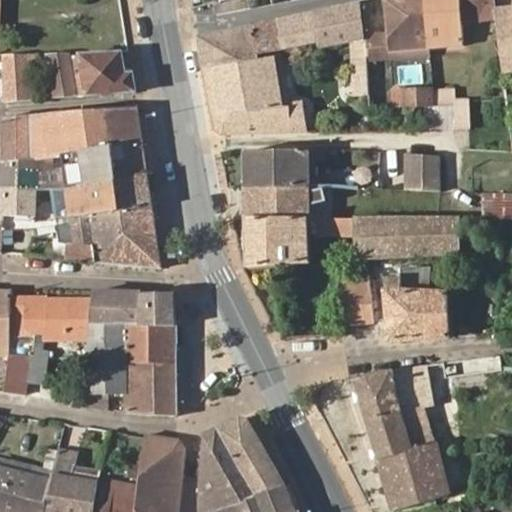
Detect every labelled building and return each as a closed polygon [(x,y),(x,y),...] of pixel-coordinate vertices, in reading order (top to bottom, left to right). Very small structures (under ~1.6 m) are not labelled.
[(431,48),(427,0),(387,0),(390,34),(391,50),(431,48)] [(493,0),(427,0),(431,48),(463,45),(462,24),(461,13),(480,11),(494,9),(493,0)] [(364,36),(361,4),(312,13),(316,45),(317,47),(364,40),(364,36)] [(511,9),(494,12),(501,71),(511,70),(511,9)] [(480,22),(480,11),(461,13),(462,24),(480,22)] [(316,45),(312,13),(275,21),(279,51),(316,45)] [(250,26),(255,62),(264,60),(263,53),(279,51),(275,21),(250,26)] [(195,38),(202,71),(255,62),(250,26),(195,38)] [(392,57),(391,50),(390,34),(364,36),(364,40),(364,49),(365,63),(392,60),(392,57)] [(432,55),(431,48),(391,50),(392,57),(432,55)] [(353,97),(368,97),(367,81),(365,63),(364,49),(351,49),(353,97)] [(124,74),(121,53),(67,54),(49,54),(55,98),(73,97),(136,92),(133,74),(124,74)] [(4,102),(36,99),(34,55),(23,55),(22,58),(23,74),(4,74),(4,102)] [(304,131),(304,125),(302,105),(289,106),(281,57),(279,57),(264,60),(255,62),(202,71),(213,128),(220,135),(304,131)] [(4,58),(4,74),(23,74),(22,58),(4,58)] [(369,109),(436,107),(435,87),(390,89),(389,80),(367,81),(368,97),(369,109)] [(5,120),(5,161),(35,157),(64,154),(146,144),(140,107),(5,120)] [(150,173),(146,144),(64,154),(70,189),(118,181),(119,177),(150,173)] [(245,153),(246,190),(310,191),(324,191),(324,178),(316,178),(316,162),(324,162),(324,152),(245,153)] [(404,167),(405,192),(439,193),(439,156),(390,153),(389,167),(404,167)] [(35,157),(5,161),(5,194),(34,192),(35,157)] [(163,267),(150,173),(119,177),(118,181),(70,189),(53,190),(57,220),(73,218),(76,241),(70,242),(70,259),(163,267)] [(246,190),(247,220),(309,219),(310,191),(246,190)] [(34,214),(34,192),(5,194),(4,212),(34,214)] [(484,219),(511,219),(511,193),(485,193),(484,219)] [(355,231),(356,259),(461,252),(461,219),(439,219),(373,220),(309,219),(247,220),(248,267),(278,265),(309,262),(309,232),(355,231)] [(341,265),(345,324),(372,322),(367,264),(341,265)] [(390,342),(450,338),(448,292),(427,292),(428,273),(404,273),(403,280),(385,281),(389,333),(390,342)] [(0,347),(9,348),(11,337),(12,297),(12,292),(0,291),(0,347)] [(90,324),(175,327),(176,294),(116,293),(116,307),(90,307),(90,324)] [(44,342),(88,342),(90,324),(90,307),(91,298),(12,297),(11,337),(36,337),(45,337),(44,342)] [(175,391),(175,327),(90,324),(88,342),(87,365),(83,396),(125,395),(125,414),(174,416),(175,391)] [(33,357),(31,383),(45,385),(50,350),(34,349),(33,357)] [(7,395),(29,399),(31,383),(33,357),(10,355),(7,395)] [(446,376),(501,367),(501,357),(362,379),(358,389),(394,508),(452,493),(426,406),(447,401),(446,376)] [(205,435),(201,496),(283,483),(249,423),(241,420),(205,435)] [(181,440),(146,435),(140,486),(136,511),(179,511),(188,449),(181,440)] [(94,511),(101,479),(106,455),(60,448),(53,480),(46,511),(94,511)] [(0,511),(46,511),(53,480),(0,466),(0,511)] [(94,511),(136,511),(140,486),(101,479),(94,511)] [(294,511),(283,483),(201,496),(200,506),(200,511),(294,511)]
